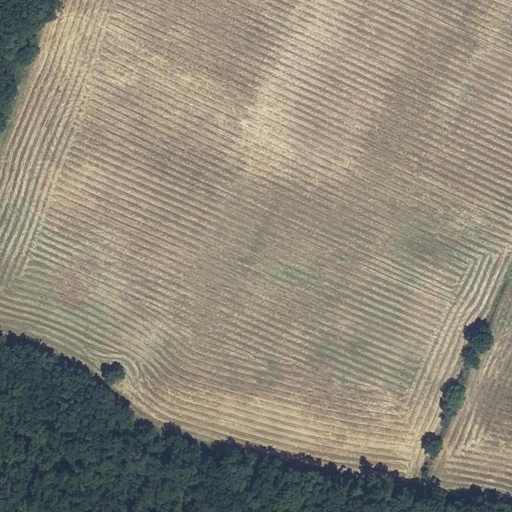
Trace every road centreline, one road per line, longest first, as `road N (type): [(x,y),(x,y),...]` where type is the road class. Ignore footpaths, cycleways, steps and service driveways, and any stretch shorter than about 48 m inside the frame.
road 1 (track): [(511,509),(204,440),(125,403),(85,367),(0,333)]
road 2 (track): [(52,0),(0,130)]
